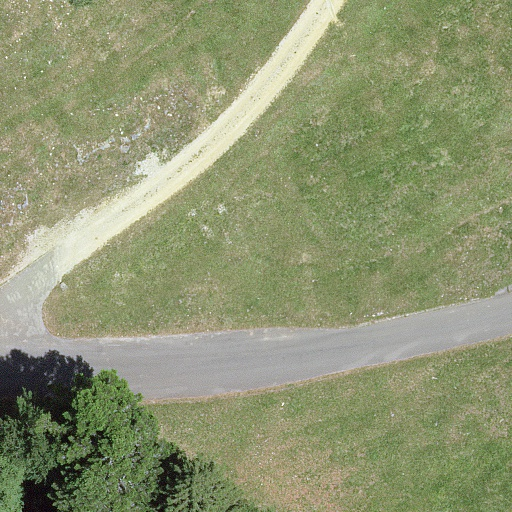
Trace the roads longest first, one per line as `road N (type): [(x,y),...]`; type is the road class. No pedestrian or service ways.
road 1 (unclassified): [(511,314),(248,364),(0,372)]
road 2 (track): [(0,371),(31,293),(223,126),(335,0)]
